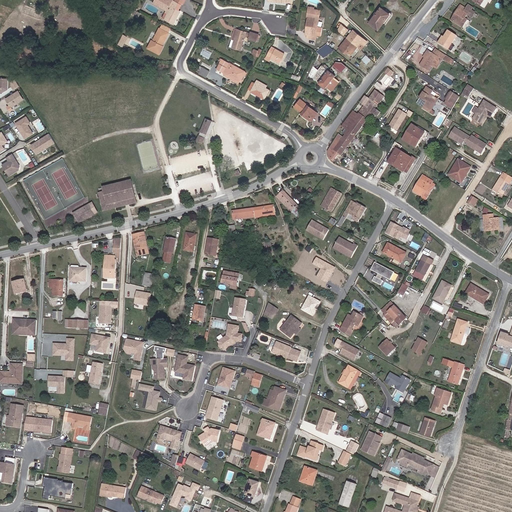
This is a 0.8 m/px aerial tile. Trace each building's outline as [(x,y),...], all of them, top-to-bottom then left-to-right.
[(182,11),(185,5),(172,0),(159,0),(157,5),(162,7),(161,8),(170,12),(167,21),(178,26),(184,12),(182,11)] [(470,14),(462,10),(458,7),(449,22),(460,28),(464,21),(466,17),(471,20),(474,15),(471,13),(470,14)] [(308,17),(306,28),(309,28),(307,36),(307,39),(314,41),(315,37),(320,38),(322,29),(317,28),(320,12),(308,9),(307,17),(308,17)] [(370,24),(379,31),(386,22),(388,24),(393,17),(391,15),(390,16),(382,9),(370,24)] [(338,29),(334,34),(340,39),(344,34),(338,29)] [(247,32),(239,30),(235,40),(233,48),(241,50),(245,37),(249,38),(248,39),(257,42),(259,36),(250,33),(250,34),(247,33),(247,32)] [(156,36),(164,39),(166,35),(158,31),(156,36)] [(448,31),(444,37),(440,43),(448,48),(456,36),(448,31)] [(119,43),(123,46),(129,35),(124,33),(119,43)] [(353,51),(357,54),(364,45),(351,33),(343,42),(344,43),(345,44),(346,44),(346,45),(348,46),(353,51)] [(150,48),(159,52),(164,39),(156,36),(155,35),(153,40),(153,41),(150,47),(150,48)] [(330,47),(334,43),(337,40),(333,36),(327,44),(330,47)] [(270,48),(283,54),(286,48),(273,42),(270,48)] [(337,50),(342,53),(348,46),(346,45),(346,44),(345,44),(344,43),(343,42),(339,46),(340,48),(337,50)] [(353,51),(348,46),(342,53),(347,57),(353,51)] [(262,50),(255,48),(252,54),(259,56),(262,50)] [(447,63),(451,58),(436,48),(432,54),(429,52),(425,59),(421,66),(429,71),(432,67),(437,70),(443,60),(447,63)] [(314,57),(322,63),(328,55),(322,51),(314,57)] [(342,72),(347,66),(338,59),(333,65),(342,72)] [(367,63),(362,59),(358,63),(363,68),(367,63)] [(219,71),(227,75),(241,83),(243,84),(248,76),(223,61),(221,63),(223,64),(219,71)] [(212,70),(205,66),(203,69),(201,73),(208,77),(212,70)] [(389,67),(385,72),(390,76),(394,71),(389,67)] [(322,94),(324,90),(329,83),(331,79),(318,70),(308,85),(322,94)] [(241,83),(227,75),(225,78),(239,86),(241,83)] [(8,78),(0,77),(0,93),(8,89),(8,78)] [(13,88),(19,86),(17,79),(11,81),(13,88)] [(329,83),(324,90),(329,93),(334,86),(329,83)] [(469,85),(467,83),(462,91),(466,94),(468,91),(470,93),(473,88),(469,85)] [(427,92),(430,88),(427,86),(421,96),(424,98),(424,97),(427,92)] [(435,91),(430,88),(427,92),(424,97),(424,98),(427,100),(424,105),(431,110),(438,98),(432,94),(435,91)] [(257,97),(256,99),(270,107),(275,98),(261,90),(260,92),(257,90),(254,96),(257,97)] [(459,95),(451,90),(444,102),(451,106),(455,100),(456,101),(457,99),(459,96),(459,95)] [(19,91),(7,98),(12,106),(24,99),(19,91)] [(364,97),(359,104),(363,107),(366,109),(369,106),(374,109),(376,106),(372,103),(373,102),(378,105),(383,97),(374,91),(368,100),(364,97)] [(486,115),(491,118),(496,110),(484,102),(472,120),(479,125),(486,115)] [(298,119),(308,125),(314,116),(296,105),(291,113),(299,118),(298,119)] [(363,107),(358,113),(366,119),(371,113),(376,117),(379,112),(374,109),(369,106),(366,109),(363,107)] [(345,131),(341,137),(349,142),(362,125),(354,119),(357,115),(350,110),(339,126),(345,131)] [(390,127),(397,131),(408,115),(400,110),(390,127)] [(358,113),(357,115),(354,119),(362,125),(366,119),(358,113)] [(490,119),(491,118),(486,115),(479,125),(481,127),(487,117),(490,119)] [(316,118),(314,116),(308,125),(311,127),(316,118)] [(27,117),(17,123),(26,138),(33,133),(28,124),(31,123),(27,117)] [(212,121),(206,119),(201,132),(206,134),(212,121)] [(206,134),(201,132),(199,136),(204,138),(208,140),(213,127),(215,122),(213,121),(212,121),(206,134)] [(402,139),(414,147),(423,133),(411,124),(402,139)] [(480,154),(486,145),(471,136),(470,138),(454,127),(449,136),(461,144),(463,141),(466,143),(465,145),(480,154)] [(56,142),(50,133),(32,145),(37,154),(56,142)] [(336,143),(344,148),(349,142),(341,137),(336,143)] [(339,154),(344,148),(336,143),(331,149),(339,154)] [(394,146),(390,151),(395,154),(393,159),(391,158),(386,165),(401,175),(406,168),(409,169),(409,168),(412,164),(413,162),(410,160),(409,162),(398,155),(400,150),(399,150),(394,146)] [(9,161),(3,165),(10,175),(19,169),(20,166),(12,154),(7,157),(9,161)] [(449,175),(461,183),(471,168),(459,160),(449,175)] [(511,177),(504,173),(493,190),(503,196),(511,183),(509,182),(511,177)] [(429,179),(430,179),(423,174),(420,178),(427,183),(429,179)] [(420,195),(427,183),(420,178),(412,190),(420,195)] [(100,193),(105,211),(127,205),(138,202),(132,181),(105,188),(106,192),(100,193)] [(427,183),(420,195),(426,199),(435,185),(431,182),(430,185),(427,183)] [(321,207),(331,212),(341,193),(330,188),(321,207)] [(275,196),(293,216),(300,209),(283,189),(275,196)] [(478,201),(471,197),(468,203),(475,207),(478,201)] [(339,224),(343,226),(350,213),(353,215),(352,217),(358,220),(364,206),(352,200),(339,224)] [(89,205),(79,211),(84,220),(94,214),(89,205)] [(251,210),(252,219),(253,219),(272,216),(270,206),(251,210)] [(252,219),(251,210),(232,214),(233,222),(252,219)] [(80,222),(84,220),(79,211),(75,213),(80,222)] [(498,218),(492,219),(483,220),(485,231),(499,229),(498,218)] [(315,222),(312,220),(306,229),(314,233),(314,235),(323,240),(329,230),(319,224),(319,225),(315,223),(315,222)] [(392,222),(387,233),(394,237),(396,233),(402,235),(409,238),(411,233),(409,232),(411,229),(405,226),(404,228),(398,225),(398,227),(395,225),(396,224),(392,222)] [(190,255),(194,237),(186,236),(182,253),(190,255)] [(132,240),(136,260),(146,258),(142,237),(132,240)] [(355,246),(341,238),(337,248),(344,252),(345,254),(354,259),(360,247),(356,244),(355,246)] [(214,251),(215,251),(217,241),(206,240),(204,257),(213,258),(214,251)] [(158,262),(169,265),(170,256),(171,256),(174,244),(165,242),(162,255),(160,254),(158,262)] [(404,254),(386,245),(381,255),(399,264),(404,254)] [(106,268),(106,278),(116,278),(117,261),(116,261),(116,257),(107,256),(107,260),(105,260),(105,268),(106,268)] [(414,276),(423,280),(431,264),(421,260),(414,276)] [(157,269),(161,270),(167,271),(169,265),(158,262),(157,269)] [(336,273),(318,263),(315,268),(323,273),(319,282),(328,287),(333,278),(336,273)] [(305,264),(296,271),(304,280),(312,273),(305,264)] [(392,274),(372,264),(369,272),(388,282),(392,274)] [(72,270),(71,281),(86,281),(87,268),(82,268),(81,267),(73,267),(72,268),(72,270)] [(240,275),(226,272),(223,282),(232,284),(238,286),(240,275)] [(143,278),(141,289),(148,290),(150,279),(143,278)] [(381,282),(372,278),(370,283),(379,287),(381,282)] [(23,279),(12,282),(14,292),(26,290),(23,279)] [(63,281),(50,281),(50,289),(53,289),(53,296),(63,296),(63,281)] [(432,301),(442,305),(451,288),(441,283),(432,301)] [(400,288),(395,296),(400,298),(404,290),(400,288)] [(463,297),(481,307),(486,298),(469,288),(463,297)] [(150,305),(152,292),(136,290),(135,303),(150,305)] [(237,299),(233,317),(243,319),(247,301),(237,299)] [(310,300),(302,313),(313,320),(321,307),(310,300)] [(111,325),(112,305),(99,304),(98,324),(111,325)] [(193,319),(202,321),(203,312),(205,313),(206,307),(195,305),(193,319)] [(272,310),(269,315),(276,320),(280,315),(272,310)] [(394,324),(400,318),(393,311),(383,320),(390,328),(394,324)] [(350,314),(348,317),(347,320),(343,318),(336,331),(346,335),(350,326),(354,328),(360,317),(355,315),(355,316),(350,314)] [(400,318),(394,324),(399,329),(405,323),(400,318)] [(34,320),(11,319),(10,331),(33,331),(34,320)] [(296,335),(300,330),(298,326),(300,324),(293,319),(282,333),(292,340),(296,335)] [(449,344),(458,347),(465,325),(456,322),(449,344)] [(228,336),(219,342),(221,344),(220,346),(221,348),(224,348),(225,350),(237,342),(237,341),(242,342),(243,335),(238,334),(240,327),(230,325),(228,336)] [(511,326),(509,335),(501,332),(496,344),(511,349),(511,326)] [(167,329),(166,339),(177,340),(177,330),(167,329)] [(111,338),(92,334),(90,345),(95,346),(94,352),(108,355),(111,338)] [(74,361),(74,339),(66,338),(66,344),(53,343),(52,356),(65,357),(64,361),(74,361)] [(143,342),(126,339),(124,349),(127,352),(131,353),(131,351),(136,352),(135,359),(140,360),(143,342)] [(343,350),(342,353),(356,361),(362,351),(344,341),(340,348),(343,350)] [(380,347),(387,357),(395,352),(388,341),(380,347)] [(418,360),(425,346),(417,341),(409,355),(418,360)] [(277,342),(272,353),(287,359),(288,358),(297,362),(301,353),(291,349),(292,348),(277,342)] [(167,355),(175,356),(176,349),(168,348),(167,355)] [(27,366),(34,367),(35,354),(28,353),(27,366)] [(179,354),(176,371),(185,373),(184,378),(192,379),(195,365),(190,364),(189,365),(187,364),(187,363),(188,356),(179,354)] [(168,366),(168,358),(155,359),(155,362),(154,364),(154,368),(156,370),(156,378),(165,377),(165,369),(163,369),(163,366),(165,366),(168,366)] [(101,385),(105,364),(96,361),(91,383),(101,385)] [(0,382),(21,383),(22,364),(11,364),(11,372),(0,371),(0,382)] [(340,382),(349,387),(358,370),(349,366),(340,382)] [(456,378),(459,379),(462,369),(453,366),(446,385),(456,388),(457,384),(455,383),(456,378)] [(225,367),(220,384),(231,387),(236,370),(225,367)] [(136,379),(141,380),(142,372),(137,371),(137,373),(133,372),(131,378),(133,379),(136,379)] [(405,393),(412,380),(403,375),(402,378),(391,372),(385,382),(393,387),(394,384),(397,386),(396,388),(405,393)] [(65,377),(48,376),(48,387),(57,387),(57,394),(64,394),(65,377)] [(262,380),(255,377),(252,385),(259,388),(262,380)] [(150,391),(147,408),(157,410),(159,400),(159,397),(160,392),(153,391),(154,387),(140,385),(140,389),(150,391)] [(276,392),(274,399),(271,408),(281,411),(286,392),(277,389),(276,392)] [(442,404),(447,406),(449,397),(436,392),(433,401),(434,402),(430,413),(438,416),(441,408),(442,404)] [(219,421),(225,400),(214,396),(208,418),(219,421)] [(11,425),(21,426),(22,419),(21,419),(21,418),(23,417),(24,405),(13,403),(11,415),(13,416),(11,425)] [(245,409),(250,412),(258,415),(260,410),(247,405),(245,409)] [(97,418),(105,419),(106,416),(107,413),(107,411),(99,410),(97,418)] [(93,417),(71,413),(70,419),(75,420),(75,422),(74,426),(79,427),(79,425),(86,426),(86,429),(91,430),(93,417)] [(315,433),(326,437),(332,418),(321,415),(315,433)] [(27,420),(25,429),(52,432),(54,420),(36,418),(36,421),(27,420)] [(379,428),(386,431),(390,422),(383,419),(379,428)] [(261,436),(273,440),(277,424),(265,420),(261,436)] [(418,437),(428,441),(431,433),(429,432),(431,425),(423,422),(418,437)] [(172,449),(178,450),(183,433),(172,430),(171,431),(170,430),(170,429),(163,427),(159,440),(164,442),(165,439),(174,442),(172,449)] [(200,438),(206,447),(215,441),(218,442),(221,431),(212,429),(211,431),(209,428),(205,430),(207,433),(200,438)] [(235,444),(241,447),(245,437),(239,435),(235,444)] [(361,455),(364,456),(367,448),(371,449),(372,445),(370,444),(372,438),(369,437),(361,455)] [(367,448),(364,456),(374,460),(379,450),(378,449),(379,446),(380,446),(382,442),(372,438),(370,444),(372,445),(371,449),(367,448)] [(300,448),(296,457),(304,460),(305,459),(305,458),(310,460),(311,458),(313,458),(313,457),(317,458),(319,453),(321,453),(323,448),(317,446),(311,443),(309,449),(310,449),(309,452),(308,451),(300,448)] [(71,472),(74,448),(64,446),(63,454),(62,454),(61,459),(62,459),(61,466),(60,466),(59,470),(71,472)] [(256,467),(266,470),(270,454),(257,450),(255,458),(258,459),(256,467)] [(343,454),(338,465),(345,468),(350,457),(343,454)] [(408,458),(398,454),(395,461),(397,463),(397,464),(396,467),(403,470),(404,468),(415,473),(414,475),(421,479),(422,476),(423,475),(426,476),(429,468),(419,464),(420,462),(409,457),(408,458)] [(187,464),(202,471),(206,462),(192,455),(187,464)] [(0,470),(5,472),(3,481),(13,482),(16,464),(1,462),(0,470)] [(415,473),(404,468),(403,470),(402,471),(413,477),(414,475),(415,473)] [(308,484),(307,487),(313,489),(317,474),(306,471),(304,475),(306,476),(304,482),(308,484)] [(59,479),(45,476),(44,485),(46,486),(48,486),(48,488),(46,488),(44,498),(50,499),(51,495),(67,498),(68,494),(73,494),(75,483),(64,481),(64,480),(59,479)] [(387,487),(387,489),(396,492),(398,486),(389,482),(389,484),(384,482),(383,486),(387,487)] [(201,490),(202,486),(196,483),(194,489),(187,486),(187,487),(182,484),(173,504),(179,507),(184,494),(189,496),(188,498),(194,500),(197,492),(196,492),(197,488),(201,490)] [(250,495),(258,498),(263,486),(255,483),(250,495)] [(339,507),(349,510),(356,487),(347,484),(339,507)] [(99,500),(107,501),(108,500),(111,500),(123,502),(124,492),(101,489),(99,500)] [(162,506),(165,500),(141,490),(137,499),(156,506),(157,504),(162,506)] [(250,503),(253,497),(247,495),(244,500),(250,503)] [(414,511),(419,501),(410,498),(408,504),(393,498),(391,504),(404,508),(402,511),(389,511),(386,511),(385,511),(414,511)]
